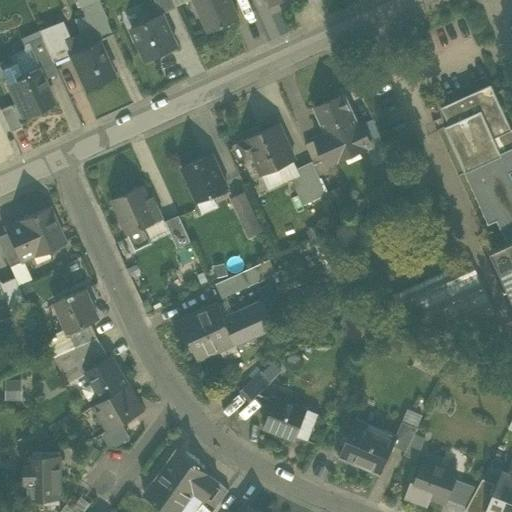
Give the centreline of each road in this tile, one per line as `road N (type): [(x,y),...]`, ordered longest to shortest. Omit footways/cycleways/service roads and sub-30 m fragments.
road 1 (residential): [(61,159),(137,339),(192,422),(293,494),(337,511)]
road 2 (residential): [(61,159),(405,0)]
